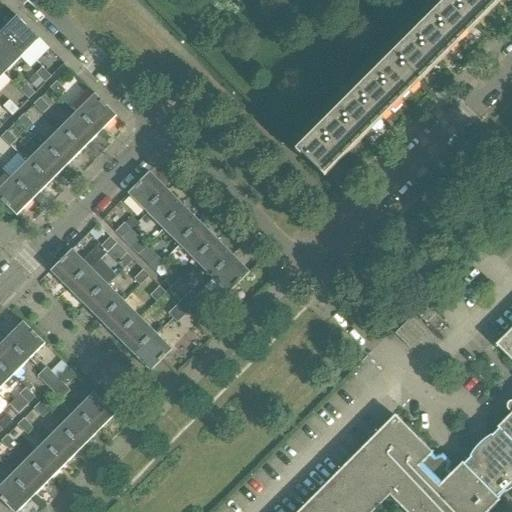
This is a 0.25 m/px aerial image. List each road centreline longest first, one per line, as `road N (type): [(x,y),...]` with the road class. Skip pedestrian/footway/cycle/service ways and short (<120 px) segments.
road 1 (residential): [(303,269),(511,67)]
road 2 (residential): [(0,288),(161,127)]
road 3 (residential): [(303,269),(161,127)]
road 4 (residential): [(161,127),(31,0)]
